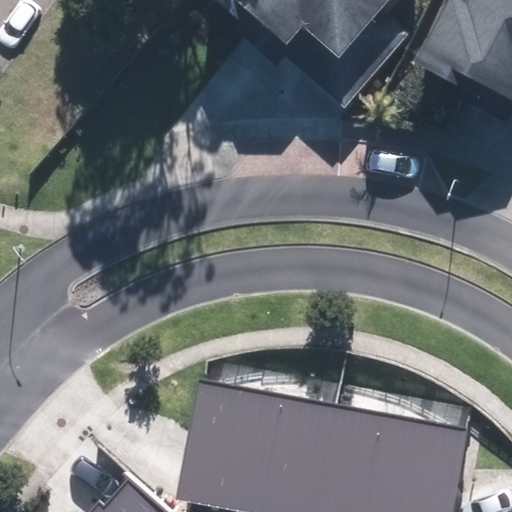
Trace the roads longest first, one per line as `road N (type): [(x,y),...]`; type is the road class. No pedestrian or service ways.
road 1 (residential): [(0,317),(96,248),(192,205),(309,200),(424,220),(511,254)]
road 2 (residential): [(511,330),(448,288),(412,277),(332,263),(240,268),(145,298),(44,362)]
